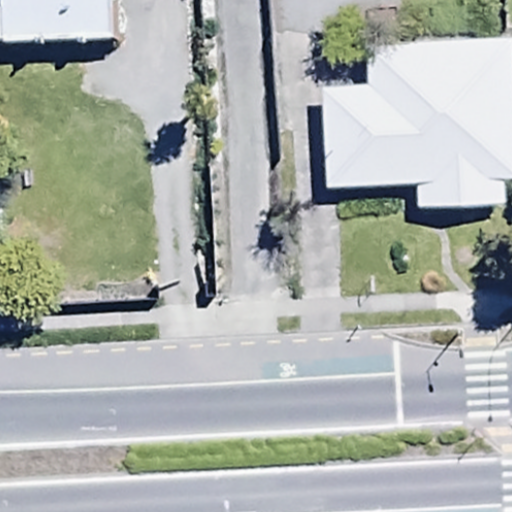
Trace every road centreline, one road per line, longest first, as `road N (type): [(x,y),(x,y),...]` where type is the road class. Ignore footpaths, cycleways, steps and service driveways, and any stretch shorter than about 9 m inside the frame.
road 1 (trunk): [(0,420),(511,401)]
road 2 (trunk): [(511,495),(66,511)]
